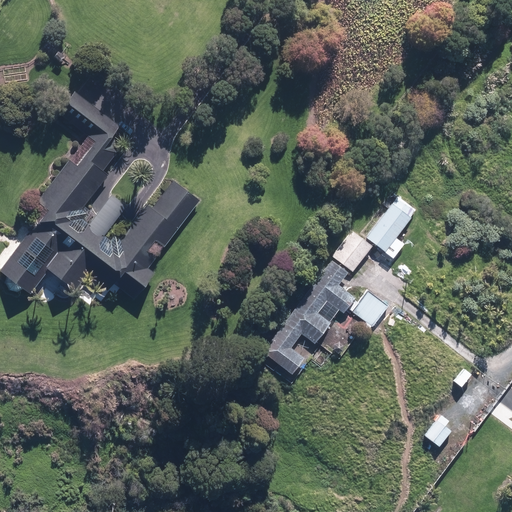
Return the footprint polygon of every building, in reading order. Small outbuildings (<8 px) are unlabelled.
[(58,51),(54,57),(60,62),(62,59),(64,56),(61,54),(58,51)] [(511,55),(444,142),(511,195),(511,55)] [(122,123),(76,89),(60,111),(89,132),(41,196),(51,204),(2,269),(32,291),(51,265),(79,286),(89,272),(110,287),(115,280),(136,296),(156,270),(151,266),(202,198),(175,178),(155,205),(149,201),(122,236),(117,232),(113,238),(107,234),(130,203),(114,191),(92,221),(85,216),(91,209),(85,205),(111,172),(105,168),(118,151),(107,143),(122,123)] [(394,200),(367,235),(386,250),(413,214),(394,200)] [(355,228),(333,256),(353,271),(374,243),(355,228)] [(349,270),(334,258),(263,351),(293,373),(306,356),(293,346),(303,332),(316,342),(333,321),(320,311),(328,299),(344,311),(348,307),(373,325),(389,303),(368,287),(359,299),(356,296),(357,294),(340,282),(349,270)] [(511,511),(511,494),(501,508),(489,506),(484,511),(511,511)]
